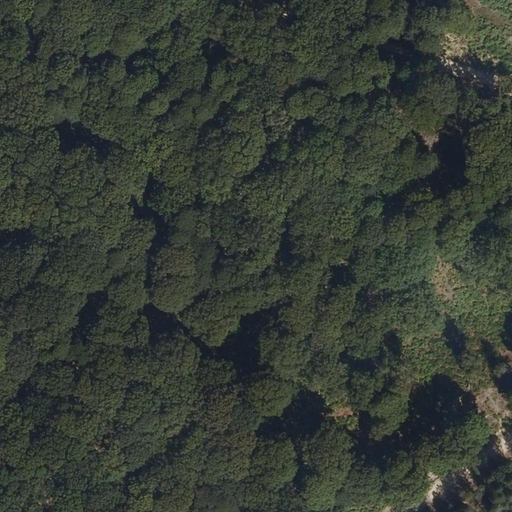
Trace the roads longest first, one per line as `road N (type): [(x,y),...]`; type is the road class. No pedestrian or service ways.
road 1 (unknown): [(511,219),(0,11)]
road 2 (track): [(511,430),(390,511)]
